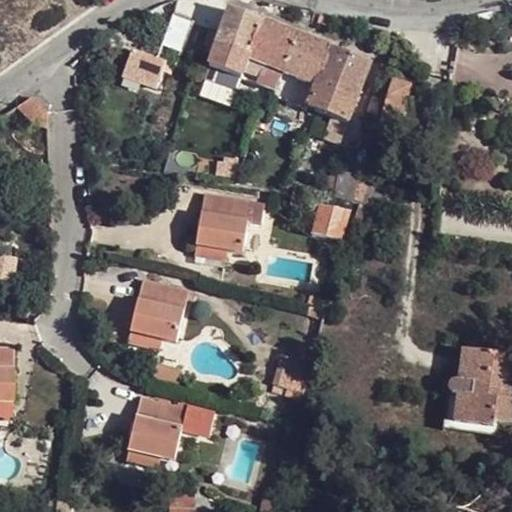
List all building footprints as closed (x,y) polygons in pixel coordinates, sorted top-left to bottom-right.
[(240,6),(217,63),(247,76),(255,57),(269,62),(288,69),(325,83),(316,107),(355,122),(379,59),(356,51),(319,37),(281,22),(240,6)] [(163,64),(129,52),(119,80),(153,92),(163,64)] [(255,57),(247,76),(262,81),(269,62),(255,57)] [(280,89),(288,69),(269,62),(262,81),(280,89)] [(385,130),(404,135),(419,84),(400,79),(385,130)] [(366,178),(369,170),(373,152),(347,147),(341,173),(366,178)] [(220,164),(204,161),(202,173),(233,178),(236,162),(221,160),(220,164)] [(361,199),(365,183),(366,178),(341,173),(336,195),(361,199)] [(370,184),(365,183),(361,199),(366,200),(368,201),(372,185),(370,184)] [(251,202),(203,194),(195,249),(228,254),(243,256),(251,202)] [(368,201),(366,200),(360,217),(373,220),(378,203),(368,201)] [(357,212),(327,202),(318,233),(347,242),(357,212)] [(228,254),(195,249),(194,260),(226,265),(228,254)] [(188,294),(141,283),(138,305),(141,306),(140,316),(135,315),(130,335),(161,342),(177,345),(188,294)] [(161,342),(130,335),(129,345),(159,351),(161,342)] [(0,404),(13,405),(13,350),(0,350),(0,404)] [(511,359),(462,353),(458,384),(455,383),(450,386),(449,391),(452,395),(456,397),(453,425),(494,431),(495,426),(511,427),(511,359)] [(273,385),(306,394),(316,363),(282,354),(273,385)] [(186,412),(140,402),(135,423),(139,424),(136,435),(132,434),(127,453),(160,460),(175,463),(186,412)] [(0,414),(13,415),(13,405),(0,404),(0,414)] [(160,460),(127,453),(126,463),(158,470),(160,460)] [(193,511),(193,501),(173,502),(173,511),(193,511)]
